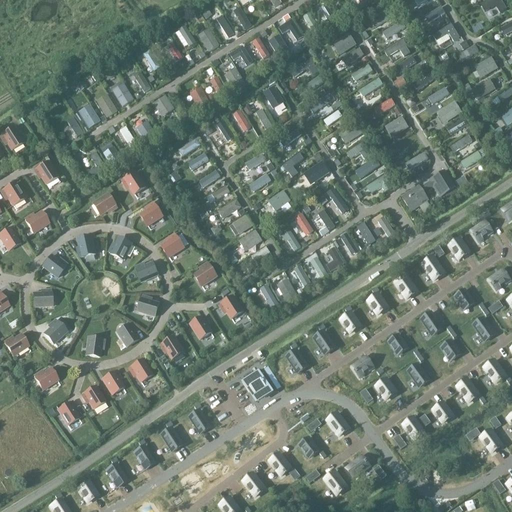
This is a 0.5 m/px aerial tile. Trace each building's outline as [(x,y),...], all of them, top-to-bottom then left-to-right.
[(278,0),(268,0),(274,9),(281,4),(278,0)] [(500,0),(490,0),(480,6),(484,14),(495,7),(500,15),(507,11),(500,0)] [(326,5),(319,9),(330,27),(337,23),(326,5)] [(441,8),(425,18),(429,25),(445,15),(441,8)] [(240,9),(233,13),(245,31),(251,27),(240,9)] [(412,12),(411,13),(416,20),(416,19),(421,16),(416,10),(412,12)] [(208,11),(202,15),(204,19),(211,15),(208,11)] [(388,12),(371,23),(375,28),(392,17),(388,12)] [(310,15),(303,19),(314,36),(320,32),(310,15)] [(223,17),(216,21),(228,39),(234,35),(223,17)] [(302,38),(291,21),(278,29),(282,36),(290,30),(297,41),(302,38)] [(511,23),(500,30),(504,38),(511,33),(511,23)] [(480,24),(472,29),(475,35),(483,29),(480,24)] [(397,25),(380,36),(383,41),(400,31),(397,25)] [(451,25),(432,37),(439,48),(450,41),(447,37),(449,36),(453,43),(459,39),(451,25)] [(185,28),(179,32),(189,48),(195,45),(185,28)] [(430,28),(425,31),(428,37),(434,34),(430,28)] [(209,30),(198,37),(209,54),(220,47),(209,30)] [(169,36),(166,31),(159,36),(162,40),(169,36)] [(308,35),(304,37),(309,45),(313,42),(308,35)] [(349,35),(332,46),(340,57),(356,46),(349,35)] [(413,41),(410,35),(409,35),(403,39),(407,45),(409,43),(413,41)] [(279,36),(268,43),(279,60),(290,53),(279,36)] [(259,40),(252,44),(263,61),(270,57),(259,40)] [(144,41),(137,45),(142,52),(148,48),(144,41)] [(403,41),(384,53),(387,58),(399,51),(404,58),(410,55),(405,47),(406,47),(403,41)] [(174,44),(167,48),(176,64),(183,60),(174,44)] [(243,47),(229,56),(233,62),(240,58),(246,68),(253,64),(243,47)] [(475,47),(458,57),(461,63),(479,53),(475,47)] [(176,64),(167,48),(162,51),(172,67),(176,64)] [(360,50),(342,61),(346,68),(364,57),(360,50)] [(150,51),(143,56),(154,73),(161,69),(150,51)] [(128,53),(123,56),(127,62),(132,59),(128,53)] [(488,53),(482,56),(485,61),(491,58),(488,53)] [(412,58),(395,69),(399,75),(416,64),(412,58)] [(491,59),(474,69),(480,80),(497,71),(491,59)] [(311,60),(290,74),(294,80),(308,70),(313,77),(319,73),(314,66),(315,65),(311,60)] [(263,63),(257,66),(261,72),(266,69),(263,63)] [(368,66),(351,77),(355,83),(372,73),(368,66)] [(236,70),(225,76),(235,93),(246,86),(236,70)] [(140,72),(133,77),(144,94),(151,90),(140,72)] [(428,75),(412,87),(417,93),(433,81),(428,75)] [(320,77),(303,88),(307,94),(324,83),(320,77)] [(217,79),(210,83),(220,102),(227,98),(217,79)] [(379,80),(360,92),(364,98),(383,86),(379,80)] [(402,80),(395,84),(398,90),(405,85),(402,80)] [(471,92),(470,93),(476,102),(477,102),(495,91),(489,81),(471,92)] [(83,82),(77,85),(81,91),(86,88),(83,82)] [(124,85),(113,92),(122,109),(134,102),(124,85)] [(274,88),(264,94),(273,110),(284,104),(274,88)] [(201,89),(190,95),(199,112),(210,106),(201,89)] [(348,89),(343,92),(346,97),(351,94),(348,89)] [(445,89),(427,100),(431,107),(449,96),(445,89)] [(511,89),(496,100),(499,105),(511,96),(511,89)] [(336,93),(331,97),(334,102),(339,99),(336,93)] [(63,102),(58,95),(53,99),(57,106),(63,102)] [(107,96),(97,103),(107,119),(118,112),(107,96)] [(212,96),(207,98),(212,107),(217,104),(212,96)] [(166,97),(153,105),(162,118),(174,110),(166,97)] [(324,98),(311,107),(314,112),(328,102),(324,98)] [(412,99),(407,103),(410,108),(416,105),(412,99)] [(483,99),(477,103),(480,107),(486,103),(483,99)] [(391,100),(374,111),(378,118),(395,107),(391,100)] [(461,114),(454,103),(447,108),(436,115),(443,126),(461,114)] [(357,105),(353,108),(359,117),(366,113),(361,105),(358,107),(357,105)] [(416,106),(411,110),(414,115),(419,111),(416,106)] [(248,107),(243,110),(248,117),(252,114),(248,107)] [(90,108),(79,115),(88,130),(99,123),(90,108)] [(398,109),(394,111),(398,118),(402,115),(398,109)] [(511,109),(500,117),(507,128),(511,124),(511,109)] [(262,111),(256,114),(267,133),(273,129),(262,111)] [(240,112),(233,116),(244,134),(251,129),(240,112)] [(338,112),(323,122),(327,128),(342,118),(338,112)] [(402,118),(385,128),(391,139),(408,129),(402,118)] [(74,119),(68,123),(78,139),(84,136),(74,119)] [(462,120),(445,130),(449,136),(466,126),(467,126),(463,119),(462,120)] [(223,122),(216,126),(227,143),(234,139),(223,122)] [(146,123),(136,129),(145,144),(156,137),(146,123)] [(355,124),(339,135),(346,146),(362,135),(355,124)] [(204,127),(203,128),(208,136),(212,133),(208,127),(207,125),(204,127)] [(125,127),(120,130),(128,143),(131,148),(136,145),(133,140),(125,127)] [(13,129),(2,136),(0,137),(0,138),(3,143),(5,142),(12,151),(23,144),(13,129)] [(297,130),(280,143),(284,149),(302,136),(297,130)] [(468,137),(450,149),(454,155),(472,143),(468,137)] [(196,141),(179,152),(183,158),(200,147),(196,141)] [(82,142),(76,146),(79,152),(86,148),(82,142)] [(100,150),(103,155),(114,149),(110,143),(100,150)] [(404,143),(385,155),(394,168),(413,155),(404,143)] [(363,144),(346,155),(350,161),(367,150),(363,144)] [(478,145),(473,148),(476,152),(481,149),(482,148),(479,144),(478,145)] [(114,149),(103,156),(112,170),(123,163),(114,149)] [(478,153),(461,163),(465,170),(482,160),(478,153)] [(91,157),(89,158),(100,175),(107,171),(95,154),(91,157)] [(424,154),(405,165),(409,172),(428,161),(424,154)] [(204,155),(188,165),(192,172),(208,162),(204,155)] [(299,155),(282,167),(286,173),(287,173),(292,179),(298,175),(293,169),(304,160),(299,155)] [(262,156),(245,167),(249,173),(266,162),(262,156)] [(177,163),(172,166),(173,167),(175,171),(176,172),(181,168),(177,163)] [(322,163),(306,174),(313,185),(329,174),(322,163)] [(371,163),(356,173),(360,178),(374,169),(371,163)] [(46,165),(36,171),(34,173),(37,178),(40,176),(46,186),(57,179),(47,164),(46,165)] [(216,172),(202,182),(206,187),(220,178),(219,177),(216,172)] [(174,173),(170,176),(175,183),(180,180),(177,175),(176,176),(174,173)] [(420,188),(420,187),(402,199),(410,212),(419,207),(426,202),(428,201),(423,194),(433,188),(440,199),(445,196),(454,190),(444,173),(428,182),(429,183),(420,188)] [(145,189),(135,174),(124,181),(122,183),(125,188),(128,186),(134,196),(145,189)] [(313,185),(306,174),(303,176),(310,186),(313,185)] [(266,176),(249,188),(253,194),(271,182),(266,176)] [(384,178),(366,189),(370,196),(381,189),(384,194),(391,189),(384,178)] [(459,181),(454,184),(458,189),(462,187),(459,181)] [(1,194),(4,199),(7,197),(13,207),(24,200),(14,185),(3,192),(1,194)] [(226,187),(212,196),(215,202),(230,193),(226,187)] [(286,190),(284,192),(290,201),(293,199),(286,190)] [(456,192),(454,190),(445,196),(447,199),(448,201),(458,195),(456,192)] [(334,191),(328,195),(339,210),(345,206),(334,191)] [(283,192),(268,203),(275,213),(290,202),(290,201),(284,192),(283,192)] [(108,196),(93,205),(100,216),(110,210),(112,212),(117,209),(116,207),(108,196)] [(215,202),(212,196),(206,199),(210,205),(215,202)] [(237,201),(218,213),(222,221),(241,209),(237,201)] [(426,202),(419,207),(423,213),(431,208),(426,202)] [(511,204),(502,211),(509,222),(511,219),(511,204)] [(155,207),(153,205),(148,208),(150,210),(140,216),(147,228),(162,218),(155,207)] [(324,212),(318,216),(325,228),(328,232),(335,228),(324,212)] [(31,220),(30,218),(25,221),(26,223),(33,235),(48,225),(41,214),(31,220)] [(295,219),(294,220),(306,238),(313,233),(302,215),(300,216),(295,219)] [(233,226),(229,228),(235,237),(239,235),(239,236),(253,227),(246,217),(232,225),(233,226)] [(384,218),(377,223),(388,240),(395,235),(384,218)] [(484,223),(471,232),(474,237),(478,243),(492,234),(484,223)] [(364,224),(356,228),(368,247),(375,243),(364,224)] [(219,226),(213,230),(215,234),(221,231),(219,226)] [(298,227),(293,230),(297,236),(301,233),(298,227)] [(328,232),(325,228),(318,232),(321,237),(328,232)] [(0,236),(0,239),(8,252),(20,245),(13,235),(16,234),(12,229),(10,230),(0,236)] [(377,229),(373,232),(377,239),(382,235),(377,229)] [(255,232),(239,242),(246,253),(262,242),(255,232)] [(289,232),(281,237),(285,244),(287,243),(294,253),(300,249),(289,232)] [(347,234),(340,239),(351,256),(358,252),(347,234)] [(176,238),(175,236),(169,239),(171,241),(161,248),(168,259),(183,249),(176,238)] [(217,236),(211,240),(215,246),(221,242),(217,236)] [(91,238),(78,241),(80,252),(78,253),(79,259),(95,255),(91,238)] [(111,255),(123,261),(131,245),(119,239),(114,250),(112,248),(109,254),(111,255)] [(460,240),(449,247),(455,257),(458,261),(462,259),(469,254),(460,240)] [(439,247),(433,251),(438,259),(444,255),(439,248),(439,247)] [(269,249),(254,258),(257,263),(272,254),(269,249)] [(333,262),(326,267),(330,274),(339,269),(341,272),(345,270),(343,266),(345,265),(335,249),(328,253),(333,262)] [(223,255),(222,255),(224,258),(227,261),(232,257),(226,251),(223,255)] [(51,257),(43,268),(57,279),(65,268),(67,266),(62,262),(60,264),(51,257)] [(233,257),(228,262),(233,266),(238,261),(233,257)] [(433,258),(422,266),(427,272),(429,276),(433,282),(437,280),(444,275),(433,258)] [(317,259),(310,263),(321,280),(328,276),(317,259)] [(136,271),(141,284),(158,277),(152,264),(142,269),(141,267),(135,269),(136,271)] [(204,270),(194,277),(201,288),(216,278),(209,267),(208,265),(202,268),(204,270)] [(302,269),(295,273),(304,289),(311,285),(302,269)] [(502,272),(488,281),(494,288),(496,292),(500,289),(509,282),(502,272)] [(406,277),(395,284),(406,300),(417,293),(406,277)] [(241,283),(240,284),(243,286),(245,288),(248,282),(243,279),(241,283)] [(287,281),(277,287),(287,304),(297,298),(287,281)] [(226,289),(220,293),(223,298),(229,294),(226,289)] [(268,289),(262,293),(272,310),(279,306),(268,289)] [(465,291),(454,298),(460,308),(464,305),(467,310),(474,305),(465,291)] [(51,294),(51,292),(45,292),(45,295),(33,295),(34,308),(52,308),(51,294)] [(0,312),(8,307),(4,300),(1,296),(0,294),(0,312)] [(378,296),(368,303),(374,312),(377,316),(388,309),(378,296)] [(137,313),(155,318),(159,305),(147,302),(148,299),(142,298),(137,313)] [(225,311),(231,321),(242,313),(233,298),(222,306),(219,307),(223,312),(225,311)] [(351,314),(340,321),(344,327),(347,331),(350,335),(351,334),(360,328),(351,314)] [(431,314),(421,321),(432,337),(442,330),(431,314)] [(207,323),(204,318),(202,319),(190,326),(200,341),(211,334),(205,324),(207,323)] [(483,319),(473,327),(480,336),(484,343),(487,341),(495,336),(483,319)] [(57,323),(55,321),(51,326),(53,328),(44,335),(53,345),(66,333),(57,323)] [(128,326),(116,334),(126,349),(137,341),(131,332),(133,330),(130,325),(128,326)] [(324,333),(313,340),(324,356),(335,349),(324,333)] [(6,346),(5,346),(7,348),(13,357),(28,348),(21,336),(20,337),(14,340),(11,343),(9,340),(4,344),(6,346)] [(398,336),(388,343),(397,357),(408,350),(398,336)] [(166,351),(172,361),(184,353),(174,338),(163,345),(160,347),(164,352),(166,351)] [(86,357),(99,359),(100,347),(103,348),(104,341),(101,341),(88,339),(86,357)] [(451,342),(440,349),(447,358),(450,356),(453,361),(460,355),(451,342)] [(295,352),(286,358),(297,375),(307,367),(296,351),(295,352)] [(365,359),(352,368),(359,379),(373,369),(365,359)] [(129,370),(132,376),(134,374),(140,384),(152,377),(142,362),(131,369),(129,370)] [(494,362),(484,369),(496,386),(506,378),(494,362)] [(418,365),(407,373),(419,389),(429,382),(418,365)] [(268,369),(264,371),(276,392),(281,389),(268,369)] [(34,378),(42,391),(57,382),(51,372),(50,370),(40,377),(39,374),(34,378)] [(258,371),(241,382),(241,383),(242,383),(249,393),(250,393),(255,401),(263,396),(264,397),(263,397),(264,398),(272,393),(272,392),(271,392),(271,391),(258,372),(259,372),(258,371)] [(119,378),(116,373),(102,381),(112,396),(123,389),(117,379),(119,378)] [(386,380),(376,388),(385,401),(386,401),(396,394),(386,380)] [(467,381),(457,388),(467,402),(468,404),(479,397),(467,381)] [(105,403),(95,388),(84,395),(84,396),(82,397),(85,402),(87,401),(93,411),(105,403)] [(365,390),(359,394),(367,405),(373,401),(365,390)] [(75,408),(72,403),(69,404),(58,412),(68,427),(79,420),(75,413),(73,410),(75,408)] [(443,404),(433,411),(442,425),(453,418),(443,404)] [(194,415),(189,419),(192,424),(199,435),(202,433),(210,428),(202,416),(200,412),(196,414),(194,415)] [(337,415),(327,422),(332,429),(334,432),(339,438),(349,430),(337,415)] [(424,416),(419,420),(425,428),(430,424),(424,416)] [(413,419),(403,426),(414,442),(424,434),(413,419)] [(317,420),(306,428),(311,434),(321,426),(320,425),(317,420)] [(162,436),(161,436),(172,453),(173,452),(183,446),(172,429),(162,436)] [(476,430),(466,437),(470,443),(480,436),(476,430)] [(491,432),(480,439),(491,455),(502,447),(491,432)] [(398,436),(393,440),(400,451),(406,447),(398,436)] [(309,439),(298,447),(305,456),(308,453),(312,457),(319,452),(309,439)] [(142,449),(133,454),(144,471),(155,464),(144,447),(142,449)] [(279,455),(269,463),(276,472),(281,478),(291,470),(279,455)] [(362,458),(346,470),(354,480),(369,468),(362,458)] [(115,466),(106,472),(116,489),(127,482),(119,469),(116,465),(115,466)] [(378,467),(373,471),(381,482),(386,477),(378,467)] [(294,470),(288,474),(295,482),(300,478),(294,470)] [(315,471),(305,479),(310,485),(320,477),(315,471)] [(335,473),(325,481),(337,496),(340,494),(347,489),(337,477),(335,473)] [(253,475),(243,483),(255,498),(265,491),(262,487),(253,475)] [(495,483),(492,485),(492,486),(500,496),(505,492),(498,481),(495,483)] [(89,483),(78,490),(87,504),(98,497),(89,483)] [(230,499),(220,507),(223,511),(239,511),(235,506),(230,499)] [(60,502),(50,508),(52,511),(68,511),(65,508),(61,501),(60,502)] [(441,508),(439,510),(440,511),(444,511),(451,508),(448,503),(441,508)]
